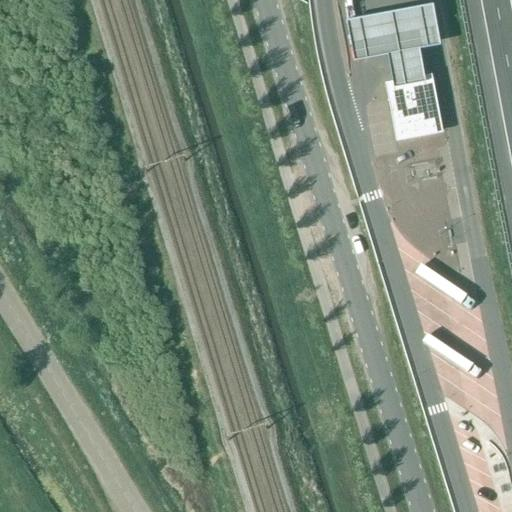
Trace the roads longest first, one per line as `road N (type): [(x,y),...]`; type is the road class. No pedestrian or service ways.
road 1 (tertiary): [(420,511),(262,0)]
road 2 (unclassified): [(134,511),(0,290)]
